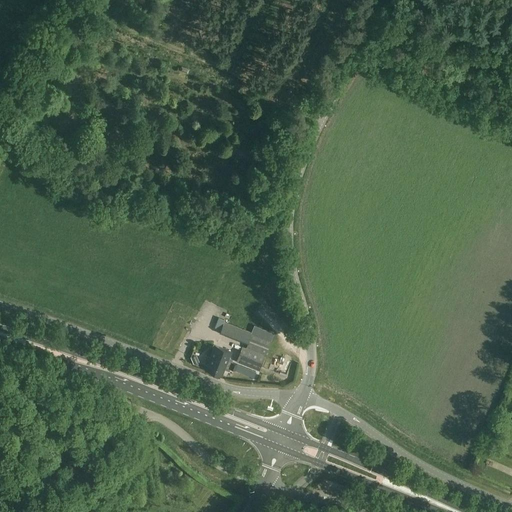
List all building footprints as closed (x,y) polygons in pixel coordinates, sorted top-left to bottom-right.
[(273,333),(254,325),(247,347),(265,355),(273,333)] [(214,345),(205,369),(221,375),(224,366),(229,368),(232,362),(233,359),(228,357),(230,351),(214,345)] [(242,346),(236,361),(258,370),(265,355),(242,346)] [(229,368),(254,378),(256,372),(232,362),(229,368)] [(56,394),(47,390),(45,395),(54,399),(56,394)]
